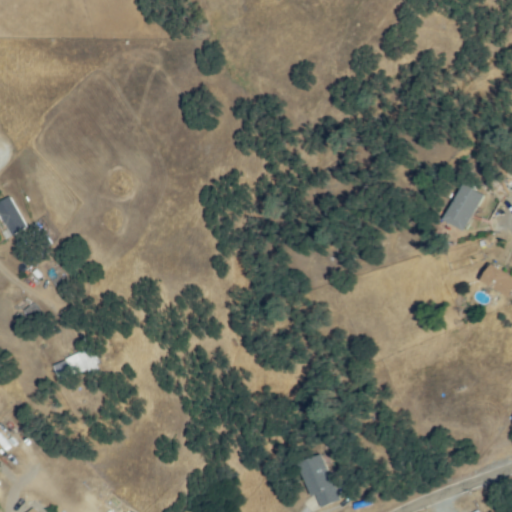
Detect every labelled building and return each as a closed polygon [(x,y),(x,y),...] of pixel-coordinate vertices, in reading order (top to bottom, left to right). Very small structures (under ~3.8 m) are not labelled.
[(486,196),(464,231),(446,219),(467,185),(486,196)] [(0,210),(0,203),(10,198),(27,228),(13,235),(0,210)] [(511,296),(483,279),(491,265),(511,278),(511,296)] [(57,363),(93,352),(98,368),(62,379),(57,363)] [(302,465),(319,456),(340,499),(323,507),(302,465)]
